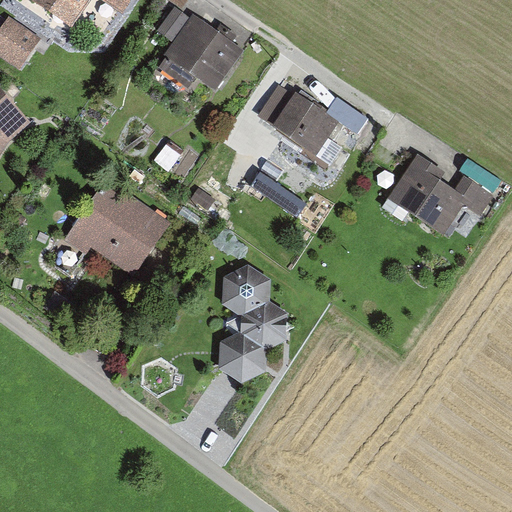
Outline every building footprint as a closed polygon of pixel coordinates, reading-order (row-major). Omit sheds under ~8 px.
[(95,0),(123,18),(134,0),(29,0),(27,4),(71,33),(93,0),(95,0)] [(220,93),(247,54),(193,17),(191,21),(174,10),(158,34),(174,46),(159,68),(192,90),(199,79),(220,93)] [(40,41),(9,22),(0,36),(0,63),(20,75),(40,41)] [(0,158),(3,151),(11,143),(30,124),(1,88),(0,88),(0,158)] [(294,95),(272,128),(330,165),(338,153),(324,144),(335,128),(356,142),(369,122),(341,103),(330,119),(294,95)] [(209,143),(222,155),(238,139),(237,118),(227,106),(217,115),(221,119),(221,130),(209,143)] [(182,152),(168,142),(151,163),(164,173),(182,152)] [(419,156),(381,209),(404,225),(412,213),(461,247),(493,202),(464,182),(456,192),(442,182),(447,175),(419,156)] [(91,249),(134,279),(172,225),(107,181),(65,242),(86,257),(91,249)] [(198,191),(190,203),(209,216),(217,204),(198,191)] [(428,263),(413,264),(413,272),(428,271),(428,263)] [(250,268),(226,281),(225,309),(243,320),(243,330),(225,336),(223,372),(245,386),(269,374),(269,353),(290,341),(291,314),(271,301),(272,282),(250,268)]
